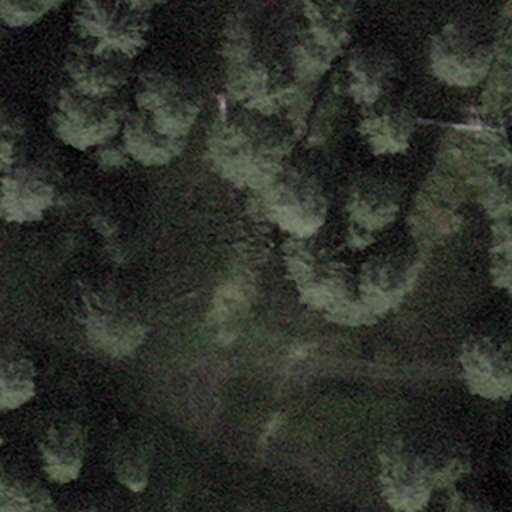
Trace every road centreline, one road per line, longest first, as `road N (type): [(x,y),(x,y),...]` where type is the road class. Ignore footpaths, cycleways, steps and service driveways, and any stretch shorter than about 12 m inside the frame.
road 1 (track): [(511,372),(229,390),(0,297)]
road 2 (track): [(229,390),(417,511)]
